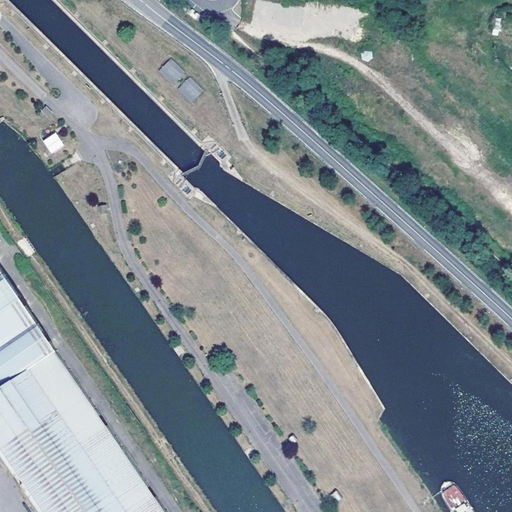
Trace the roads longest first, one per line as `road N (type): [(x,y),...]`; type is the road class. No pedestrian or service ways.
road 1 (tertiary): [(140,0),(273,105),(511,319)]
road 2 (track): [(206,511),(0,207)]
road 3 (track): [(242,136),(402,261),(511,365)]
